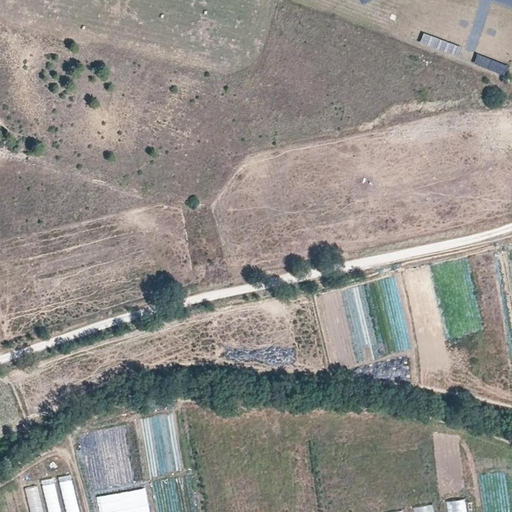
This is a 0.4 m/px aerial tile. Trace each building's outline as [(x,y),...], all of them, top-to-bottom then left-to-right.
[(507,64),(476,52),(473,61),(504,73),(507,64)] [(79,511),(71,475),(58,477),(66,511),(79,511)] [(61,511),(53,478),(41,480),(47,511),(61,511)] [(42,511),(35,484),(23,487),(29,511),(42,511)] [(467,511),(466,496),(442,500),(444,511),(467,511)]
